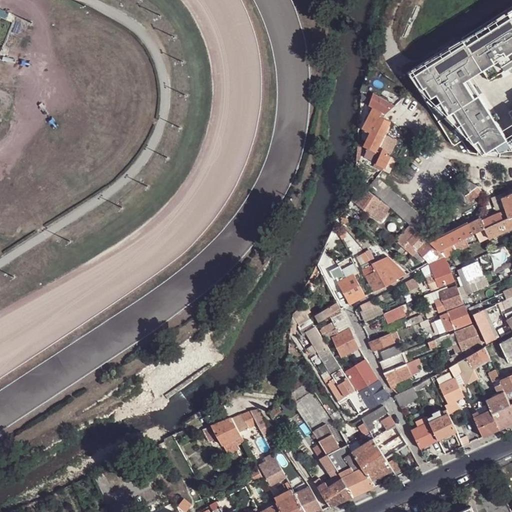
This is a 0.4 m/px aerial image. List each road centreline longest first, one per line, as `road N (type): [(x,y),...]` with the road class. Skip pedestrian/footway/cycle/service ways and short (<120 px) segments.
road 1 (unknown): [(0,262),(113,190),(161,128),(163,70),(150,39),(92,0)]
road 2 (residential): [(417,274),(347,308),(432,480)]
